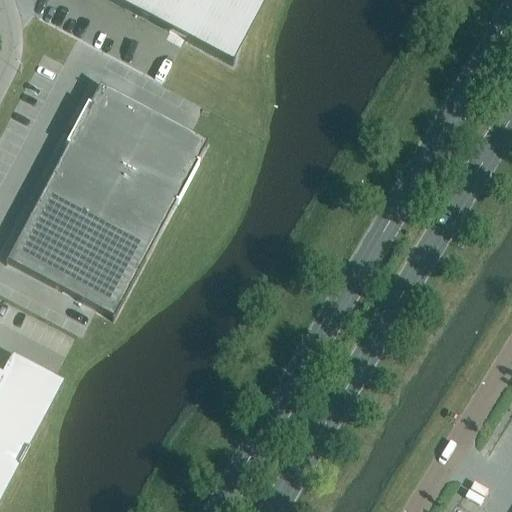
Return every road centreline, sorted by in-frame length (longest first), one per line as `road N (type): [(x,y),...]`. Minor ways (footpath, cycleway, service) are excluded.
road 1 (primary): [(511,14),(217,511)]
road 2 (primary): [(271,511),(511,117)]
road 3 (unclassified): [(416,511),(511,359)]
